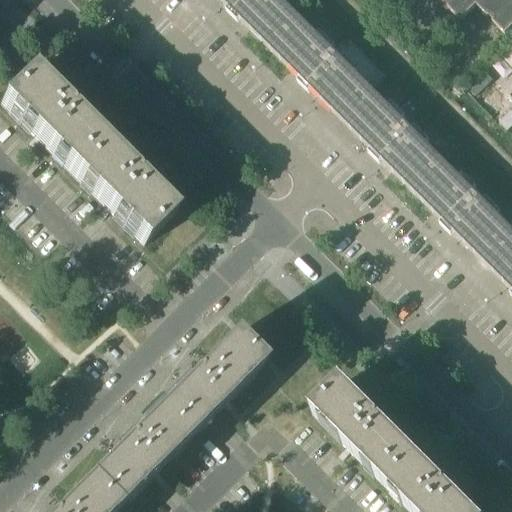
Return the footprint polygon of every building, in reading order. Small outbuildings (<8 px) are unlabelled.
[(217,0),(269,52),(299,23),(276,0),(217,0)] [(419,0),(403,0),(393,11),(401,18),(419,0)] [(447,10),(460,23),(475,8),(486,19),(487,19),(491,23),(504,36),(511,28),(511,0),(436,0),(442,6),(443,5),(447,9),(447,10)] [(269,52),(341,123),(370,94),(299,23),(269,52)] [(485,62),(479,55),(458,76),(465,82),(485,62)] [(29,75),(0,103),(0,106),(8,115),(19,125),(19,126),(29,136),(33,139),(38,144),(52,158),(62,168),(70,177),(101,146),(91,136),(82,128),(88,122),(78,112),(72,106),(71,108),(67,112),(53,98),(52,97),(48,93),(29,75)] [(341,123),(413,195),(442,166),(370,94),(341,123)] [(511,116),(509,113),(498,125),(506,133),(511,126),(511,116)] [(101,146),(70,177),(80,186),(90,196),(104,210),(109,215),(112,219),(122,229),(123,229),(133,240),(142,249),(173,218),(155,200),(149,195),(137,182),(135,181),(140,176),(141,175),(136,169),(135,170),(125,160),(120,165),(111,157),(106,152),(101,146)] [(413,195),(484,266),(511,237),(511,236),(442,166),(413,195)] [(511,237),(484,266),(511,294),(511,237)] [(169,401),(158,412),(188,443),(198,433),(208,423),(222,409),(227,404),(230,401),(240,391),(241,390),(251,380),(262,369),(231,339),(212,357),(208,362),(193,376),(189,372),(188,371),(183,376),(183,377),(173,387),(178,392),(169,401)] [(341,387),(311,417),(320,426),(330,437),(331,437),(341,447),(345,451),(350,456),(363,470),(374,480),(382,489),(413,458),(402,448),(394,439),(400,434),(390,424),(384,418),(383,419),(383,420),(379,424),(372,417),(365,410),(364,409),(357,403),(341,387)] [(105,465),(89,481),(120,511),(127,504),(137,494),(138,493),(148,483),(151,480),(156,475),(170,461),(180,451),(188,443),(158,412),(149,421),(140,430),(134,425),(124,435),(118,440),(119,441),(120,441),(124,446),(110,460),(105,465)] [(413,458),(382,489),(391,498),(401,508),(405,511),(466,511),(461,506),(448,493),(447,492),(452,488),(453,487),(448,481),(447,482),(437,472),(432,477),(423,468),(418,463),(413,458)] [(118,511),(120,511),(89,481),(70,499),(64,506),(57,511),(118,511)]
